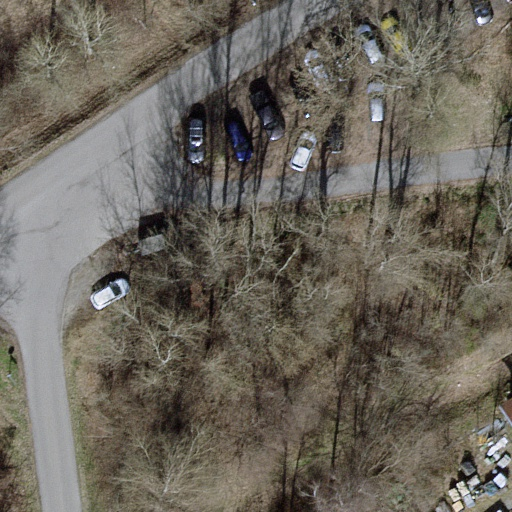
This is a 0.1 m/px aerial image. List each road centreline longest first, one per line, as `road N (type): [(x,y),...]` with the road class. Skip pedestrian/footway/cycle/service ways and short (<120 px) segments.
road 1 (unclassified): [(511,162),(203,196),(120,188),(51,194)]
road 2 (unclassified): [(347,0),(178,88),(51,194)]
road 3 (unclassified): [(51,194),(35,306),(72,511)]
